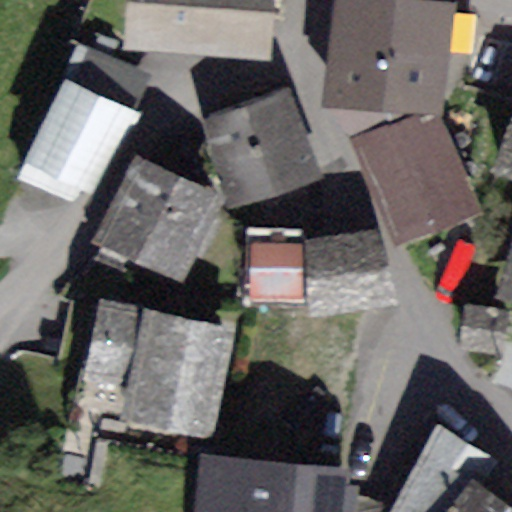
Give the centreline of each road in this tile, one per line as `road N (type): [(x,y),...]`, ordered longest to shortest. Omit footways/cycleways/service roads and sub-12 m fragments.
road 1 (residential): [(288,70),(389,256),(511,450)]
road 2 (residential): [(0,307),(26,288),(137,139),(288,70)]
